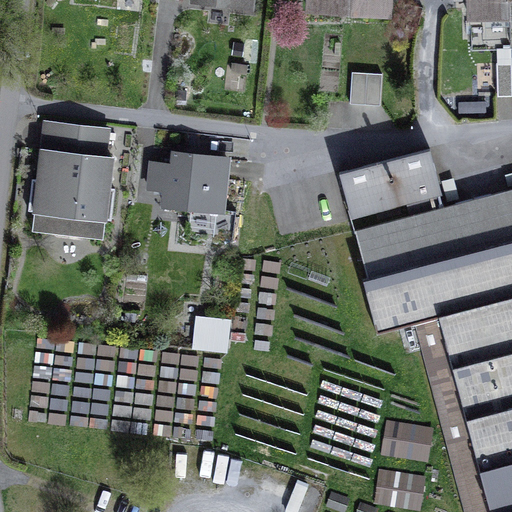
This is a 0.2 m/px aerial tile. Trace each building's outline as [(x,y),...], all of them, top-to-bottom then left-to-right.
[(310,0),(309,12),(348,15),(349,0),(310,0)] [(349,0),(348,15),(388,18),(389,0),(349,0)] [(470,0),(471,20),(511,19),(510,0),(470,0)] [(472,50),(511,49),(511,19),(471,20),(472,50)] [(498,93),(511,92),(511,57),(511,58),(511,59),(511,63),(497,64),(498,93)] [(380,106),(382,75),(352,73),(350,104),(380,106)] [(42,150),(57,152),(60,125),(45,123),(42,150)] [(109,188),(112,158),(105,157),(108,130),(60,125),(57,152),(42,150),(39,180),(32,180),(29,211),(35,212),(104,220),(111,221),(115,189),(109,188)] [(429,150),(341,173),(352,217),(407,202),(439,194),(441,194),(429,150)] [(165,207),(222,213),(228,159),(175,153),(174,165),(152,163),(149,189),(166,190),(165,207)] [(416,324),(465,511),(511,511),(511,190),(443,208),(439,194),(407,202),(410,217),(356,231),(368,278),(363,280),(377,334),(416,324)] [(33,231),(102,239),(104,220),(35,212),(33,231)] [(196,348),(226,352),(229,327),(199,323),(196,348)] [(435,457),(438,421),(392,416),(388,452),(435,457)] [(428,504),(431,470),(384,466),(381,500),(428,504)]
